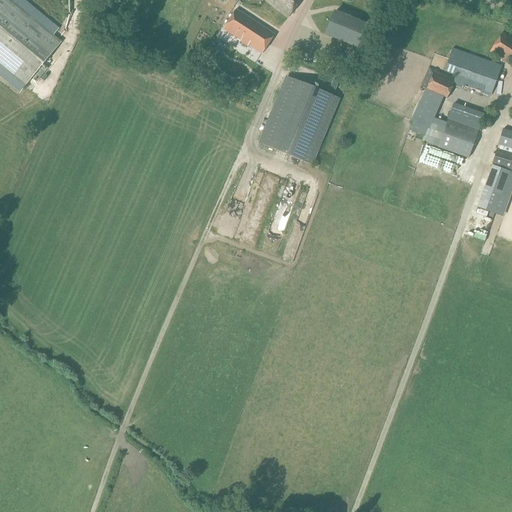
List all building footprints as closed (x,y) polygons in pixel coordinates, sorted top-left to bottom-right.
[(0,0),(0,63),(23,83),(57,41),(7,0),(0,0)] [(287,17),(300,0),(265,0),(266,0),(287,17)] [(235,10),(223,30),(261,54),(274,35),(235,10)] [(333,10),(323,33),(351,44),(361,21),(333,10)] [(507,59),(511,52),(511,44),(502,38),(495,49),(507,59)] [(491,91),(498,71),(451,54),(445,73),(491,91)] [(422,86),(426,88),(443,96),(446,97),(453,80),(430,69),(422,86)] [(338,101),(285,78),(258,145),(312,167),(338,101)] [(455,86),(453,91),(464,95),(466,90),(455,86)] [(430,123),(443,96),(426,88),(414,116),(430,123)] [(482,115),(453,104),(447,121),(477,132),(482,115)] [(476,139),(445,128),(438,147),(468,158),(476,139)] [(511,155),(511,132),(503,130),(497,150),(511,155)] [(506,178),(511,161),(511,155),(497,150),(489,173),(506,178)] [(468,227),(466,231),(475,236),(478,232),(468,227)] [(266,245),(275,247),(278,234),(269,232),(266,245)]
